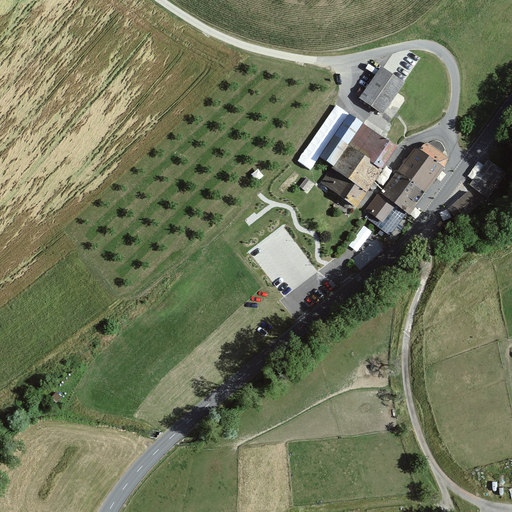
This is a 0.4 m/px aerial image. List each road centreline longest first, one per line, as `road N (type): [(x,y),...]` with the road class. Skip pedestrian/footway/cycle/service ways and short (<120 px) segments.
road 1 (tertiary): [(105,511),(150,454),(402,246),(468,164)]
road 2 (unclassified): [(160,0),(247,49),(310,61),(435,48),(455,72),(452,142),(468,164)]
road 3 (track): [(511,510),(450,486),(408,407),(405,355),(428,271),(425,219)]
